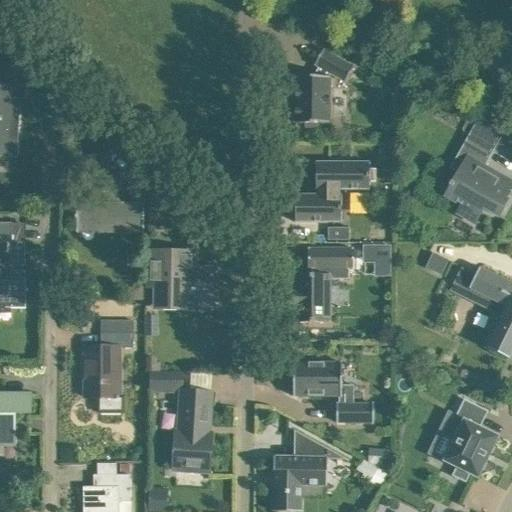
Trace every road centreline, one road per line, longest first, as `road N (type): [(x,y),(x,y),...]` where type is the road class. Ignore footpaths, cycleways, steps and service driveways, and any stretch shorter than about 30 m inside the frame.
road 1 (residential): [(51,511),(56,101)]
road 2 (residential): [(249,273),(249,0)]
road 3 (residential): [(249,273),(56,101)]
road 4 (residential): [(245,511),(249,273)]
